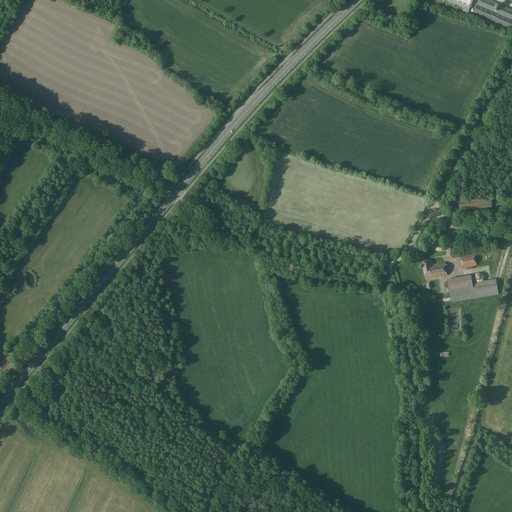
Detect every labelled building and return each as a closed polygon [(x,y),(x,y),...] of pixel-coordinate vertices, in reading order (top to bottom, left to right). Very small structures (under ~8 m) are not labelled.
[(445,0),(469,10),(473,0),(445,0)] [(479,0),(474,13),(511,28),(511,25),(511,9),(489,0),(479,0)] [(492,208),(491,198),(459,201),(460,211),(492,208)] [(475,254),(460,257),(463,269),(477,266),(475,254)] [(431,260),(423,262),(426,279),(447,276),(445,263),(432,265),(431,260)] [(447,280),(451,301),(498,294),(495,280),(472,284),(471,276),(447,280)]
